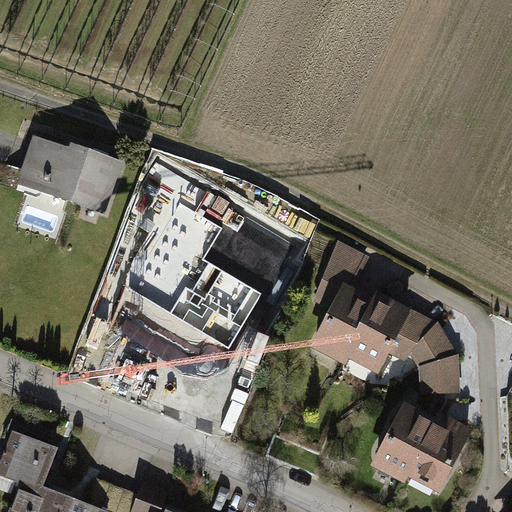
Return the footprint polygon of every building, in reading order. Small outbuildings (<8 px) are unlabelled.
[(41,190),(102,211),(119,163),(73,147),(71,151),(37,139),(26,172),(45,178),(41,190)] [(189,311),(191,365),(230,363),(228,317),(260,316),(256,213),(203,215),(204,227),(188,228),(190,270),(208,270),(210,310),(189,311)] [(352,347),(373,305),(349,293),(365,262),(337,248),(324,280),(343,290),(318,338),(348,354),(352,347)] [(208,307),(206,271),(194,272),(195,308),(208,307)] [(377,299),(373,305),(352,347),(381,363),(396,333),(404,337),(404,345),(414,351),(436,327),(407,311),(406,314),(377,299)] [(454,358),(436,327),(414,351),(424,367),(454,358)] [(454,358),(424,367),(426,392),(456,391),(454,358)] [(412,467),(434,425),(404,409),(379,458),(408,474),(412,467)] [(437,418),(434,425),(412,467),(442,482),(467,434),(437,418)] [(24,481),(41,488),(56,449),(24,437),(26,431),(9,425),(5,437),(12,440),(0,469),(0,473),(23,483),(24,481)] [(97,478),(87,505),(101,511),(111,484),(97,478)] [(11,511),(58,511),(64,497),(41,488),(24,481),(23,483),(11,511)] [(116,511),(125,489),(111,484),(101,511),(104,511),(116,511)] [(161,511),(162,509),(161,508),(167,493),(144,484),(140,495),(132,511),(161,511)] [(132,511),(140,495),(125,489),(116,511),(132,511)] [(87,505),(64,497),(58,511),(104,511),(101,511),(87,505)]
